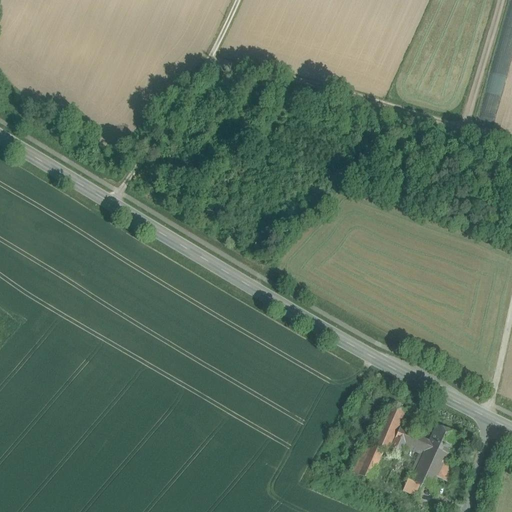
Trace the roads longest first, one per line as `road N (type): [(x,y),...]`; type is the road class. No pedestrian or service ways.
road 1 (secondary): [(0,138),(488,418)]
road 2 (track): [(118,193),(210,58),(511,135)]
